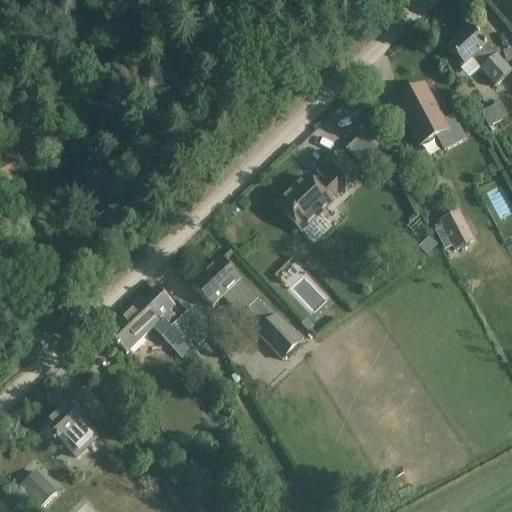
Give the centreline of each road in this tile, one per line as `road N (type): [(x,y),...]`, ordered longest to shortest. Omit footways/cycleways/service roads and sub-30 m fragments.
road 1 (unclassified): [(52,363),(424,0)]
road 2 (unclassified): [(0,252),(52,363)]
